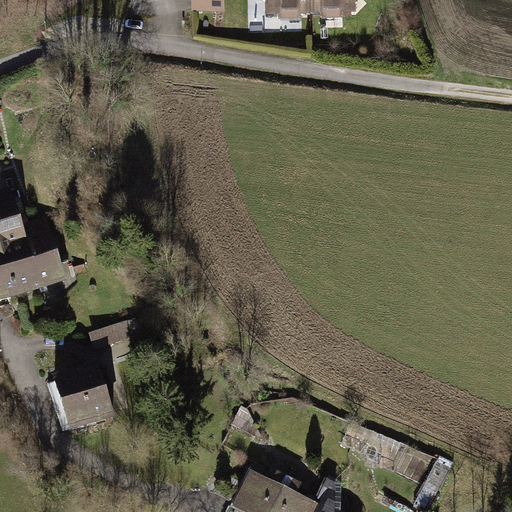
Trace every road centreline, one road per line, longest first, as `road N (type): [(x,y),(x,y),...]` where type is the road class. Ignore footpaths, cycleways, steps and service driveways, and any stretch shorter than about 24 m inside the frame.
road 1 (residential): [(444,94),(145,45),(64,46),(0,71)]
road 2 (residential): [(0,334),(21,362),(58,454),(168,511)]
